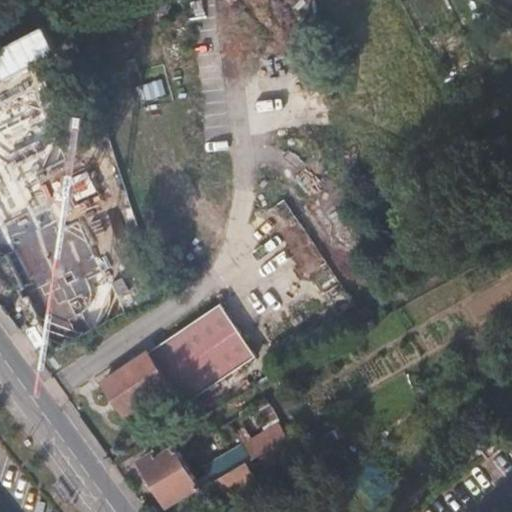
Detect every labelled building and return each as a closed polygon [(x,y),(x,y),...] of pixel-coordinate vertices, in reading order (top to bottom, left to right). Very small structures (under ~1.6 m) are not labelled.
[(119,121),(101,129),(107,144),(125,136),(119,121)] [(131,237),(84,124),(53,137),(100,250),(131,237)] [(35,230),(0,252),(0,279),(10,294),(1,299),(20,328),(66,298),(43,264),(53,257),(35,230)] [(183,326),(218,379),(256,351),(220,300),(183,326)] [(185,403),(218,379),(183,326),(104,383),(127,415),(171,384),(185,403)] [(211,484),(287,439),(279,425),(202,471),(211,484)] [(478,445),(489,459),(505,445),(496,431),(478,445)] [(210,511),(295,460),(298,457),(288,439),(211,484),(205,488),(198,492),(210,511)] [(171,508),(198,492),(205,488),(178,445),(164,454),(159,451),(142,461),(171,508)] [(310,511),(322,505),(301,471),(271,489),(284,511),(310,511)]
